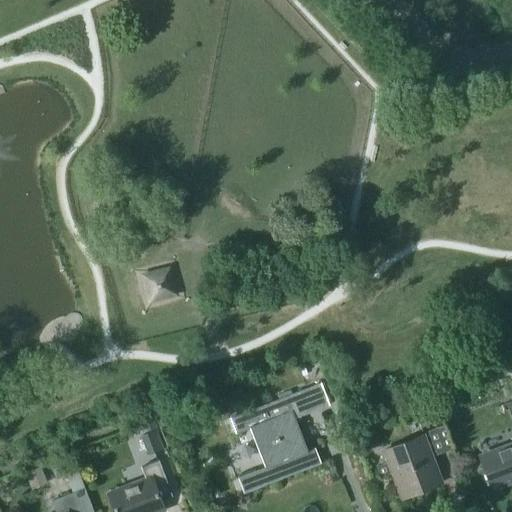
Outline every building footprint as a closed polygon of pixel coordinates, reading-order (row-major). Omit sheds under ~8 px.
[(178,296),(170,266),(139,275),(148,305),(178,296)] [(230,416),(236,432),(250,427),(265,465),(237,476),(242,491),(319,462),(314,448),(307,450),(295,417),(328,404),(320,382),(230,416)] [(436,409),(416,416),(420,427),(440,420),(436,409)] [(159,433),(145,435),(147,451),(161,449),(159,433)] [(381,477),(391,473),(400,497),(441,481),(423,434),(382,450),(387,462),(376,466),(381,477)] [(511,443),(479,455),(490,486),(511,478),(511,443)] [(159,499),(170,495),(157,461),(140,467),(144,480),(107,493),(114,511),(154,511),(162,509),(159,499)] [(30,484),(43,479),(39,466),(25,471),(30,484)] [(92,511),(76,468),(65,472),(73,493),(57,499),(62,511),(61,511),(92,511)]
